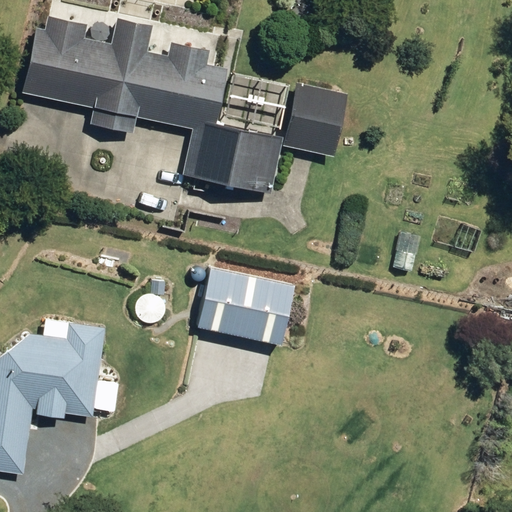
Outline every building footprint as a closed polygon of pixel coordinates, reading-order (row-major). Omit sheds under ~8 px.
[(46,28),(36,26),(22,91),(94,106),(91,122),(134,131),(137,116),(193,127),(183,171),(271,189),(283,135),(217,119),(228,66),(208,62),(211,48),(172,40),(169,53),(147,49),(153,22),(117,14),(112,42),(84,36),(87,21),(49,13),(46,28)] [(297,79),(283,143),(334,154),(348,91),(297,79)] [(414,271),(420,233),(398,230),(392,268),(414,271)] [(295,282),(211,264),(198,324),(282,342),(295,282)] [(94,415),(105,326),(67,321),(65,336),(27,332),(0,352),(0,469),(24,473),(34,407),(37,407),(37,412),(65,416),(65,411),(94,415)]
